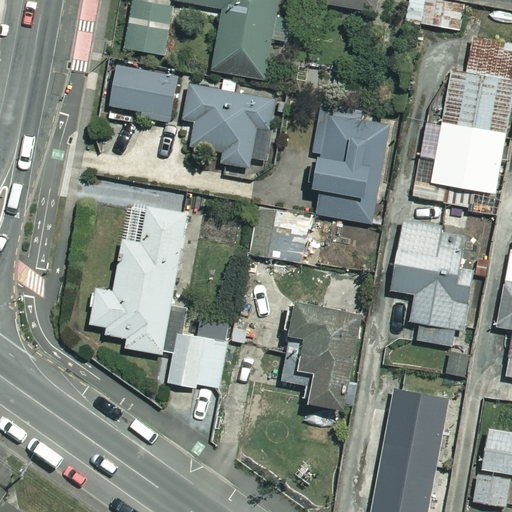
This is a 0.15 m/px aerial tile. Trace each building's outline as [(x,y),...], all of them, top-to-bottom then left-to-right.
[(284,0),(183,0),(183,2),(230,10),(220,71),(271,80),(284,0)] [(377,0),(322,0),(322,4),(375,13),(377,0)] [(406,0),(403,20),(459,30),(463,3),(446,0),(406,0)] [(177,9),(138,2),(131,50),(169,56),(177,9)] [(511,135),(511,45),(479,40),(473,76),(459,74),(440,184),(502,195),(511,135)] [(125,65),(115,106),(147,114),(146,118),(177,125),(187,79),(125,65)] [(275,133),(282,102),(243,93),(245,84),(228,80),(226,89),(199,83),(190,121),(203,124),(198,146),(231,154),(229,164),(253,169),(256,159),(274,163),(280,134),(275,133)] [(394,117),(326,107),(314,189),(326,190),(322,216),(378,224),(394,117)] [(120,293),(97,289),(93,309),(98,311),(95,325),(114,329),(112,337),(136,342),(134,349),(169,356),(198,216),(156,208),(148,245),(131,241),(120,293)] [(328,222),(262,211),(255,256),(307,264),(312,230),(326,232),(328,222)] [(487,236),(410,223),(399,292),(422,296),(417,323),(428,325),(425,341),(459,347),(462,328),(472,330),(487,236)] [(372,274),(376,254),(354,250),(350,270),(372,274)] [(511,276),(501,328),(511,330),(511,276)] [(373,319),(296,303),(290,334),(298,336),(289,383),(323,390),(320,406),(355,413),(373,319)] [(186,333),(174,383),(203,390),(205,384),(224,389),(234,344),(186,333)] [(475,353),(452,352),(451,375),(473,377),(475,353)] [(436,511),(459,394),(403,384),(378,511),(436,511)] [(511,432),(490,428),(483,469),(511,474),(511,432)] [(511,505),(511,480),(484,476),(480,503),(511,508),(511,505)] [(38,511),(0,484),(0,511),(38,511)]
